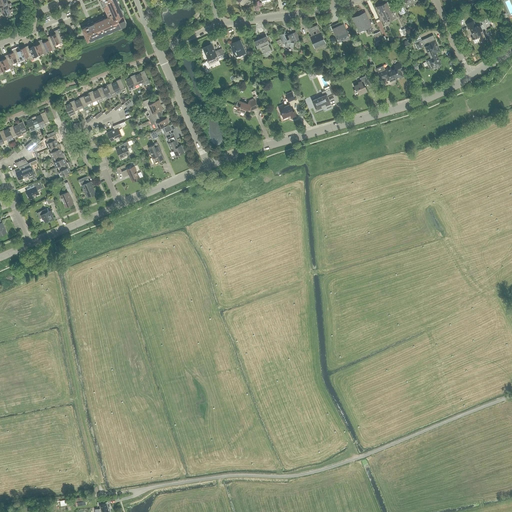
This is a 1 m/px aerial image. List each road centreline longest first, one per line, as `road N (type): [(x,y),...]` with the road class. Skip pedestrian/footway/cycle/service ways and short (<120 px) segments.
road 1 (tertiary): [(469,77),(422,101),(209,166)]
road 2 (residential): [(209,166),(158,51)]
road 3 (residential): [(217,26),(337,8)]
